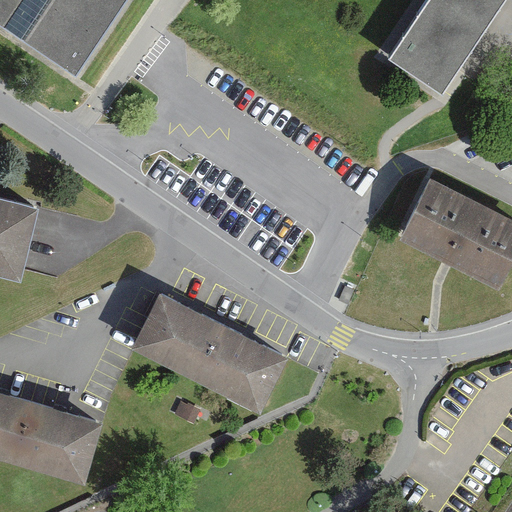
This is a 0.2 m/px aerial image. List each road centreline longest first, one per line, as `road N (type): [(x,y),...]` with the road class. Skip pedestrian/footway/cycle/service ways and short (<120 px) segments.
road 1 (residential): [(0,97),(352,340),(409,359),(511,332)]
road 2 (unknown): [(210,244),(0,354)]
